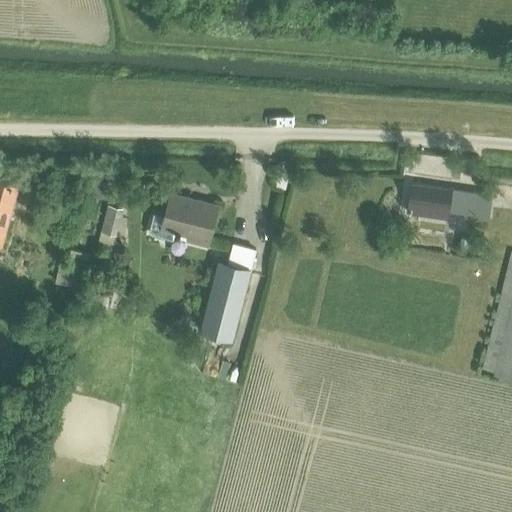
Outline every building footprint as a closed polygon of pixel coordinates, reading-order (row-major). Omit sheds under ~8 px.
[(0,244),(1,245),(18,185),(0,180),(0,244)] [(92,180),(90,197),(106,199),(109,183),(92,180)] [(490,194),(412,183),(409,203),(408,212),(447,218),(448,209),(487,215),(490,194)] [(217,205),(171,193),(165,214),(154,211),(149,229),(151,232),(173,238),(175,231),(189,234),(188,240),(207,244),(217,205)] [(112,248),(116,234),(114,234),(116,225),(104,222),(102,231),(97,249),(98,254),(100,256),(103,257),(107,257),(110,255),(112,252),(112,248)] [(462,236),(461,245),(472,247),(473,238),(462,236)] [(201,330),(232,338),(250,268),(219,260),(201,330)] [(57,281),(86,287),(89,269),(61,263),(57,281)] [(92,278),(87,302),(110,307),(116,283),(92,278)] [(511,302),(494,374),(511,378),(511,302)]
